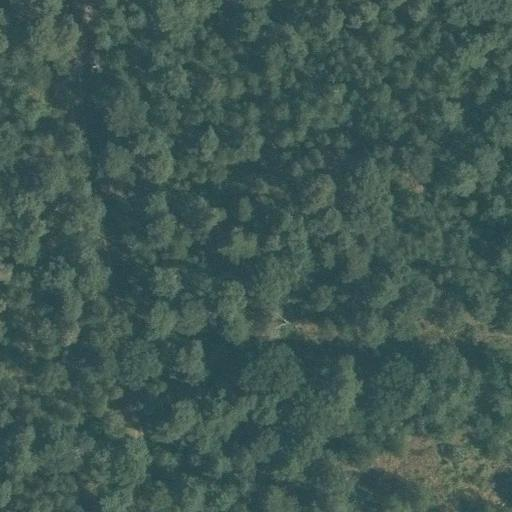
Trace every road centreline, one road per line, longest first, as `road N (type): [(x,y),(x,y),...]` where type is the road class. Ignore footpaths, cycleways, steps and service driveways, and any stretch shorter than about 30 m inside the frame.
road 1 (track): [(94,0),(77,60),(140,511)]
road 2 (track): [(120,346),(511,345)]
